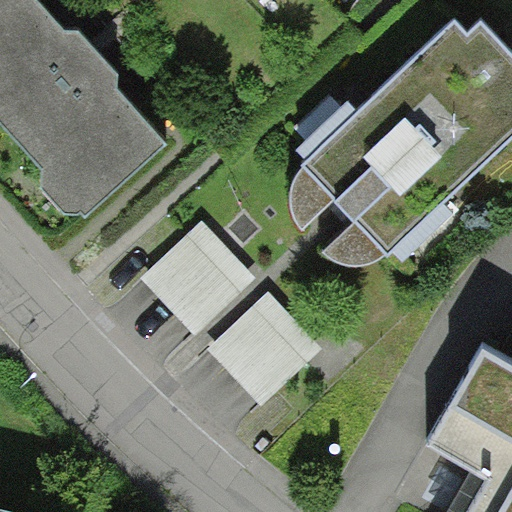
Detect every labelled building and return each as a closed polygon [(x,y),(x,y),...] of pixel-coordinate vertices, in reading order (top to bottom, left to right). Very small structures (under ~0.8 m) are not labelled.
[(0,0),(0,125),(40,170),(39,188),(65,216),(80,214),(85,219),(162,149),(112,94),(115,76),(90,49),(76,33),(61,36),(27,0),(0,0)] [(364,275),(376,272),(386,263),(389,265),(511,147),(511,63),(481,32),(468,46),(455,34),(303,174),(306,177),(299,184),(295,190),(292,200),(291,207),(292,216),(293,224),(298,232),(302,237),(334,206),(358,233),(327,262),(335,269),(344,273),(355,276),(364,275)] [(247,277),(192,221),(133,277),(188,334),(247,277)] [(314,349),(259,292),(201,348),(255,405),(314,349)] [(511,511),(511,368),(477,352),(427,446),(492,483),(473,511),(511,511)]
